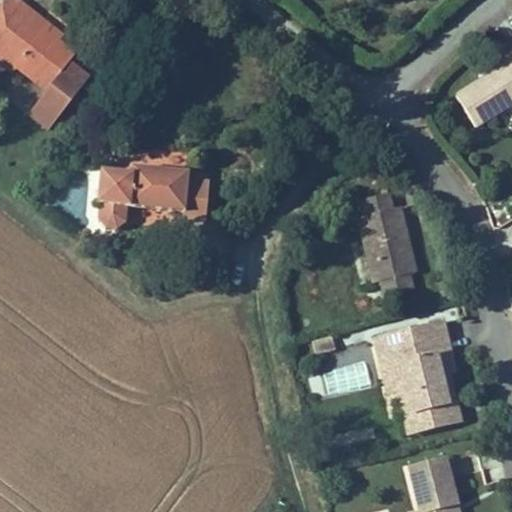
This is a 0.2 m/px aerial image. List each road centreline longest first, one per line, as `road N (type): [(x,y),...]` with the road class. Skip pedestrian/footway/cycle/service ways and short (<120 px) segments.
road 1 (residential): [(288,437),(255,278),(263,240),(376,106)]
road 2 (residential): [(376,106),(440,175),(463,222),(511,401)]
road 3 (residential): [(376,106),(245,0)]
road 4 (residential): [(376,106),(499,0)]
